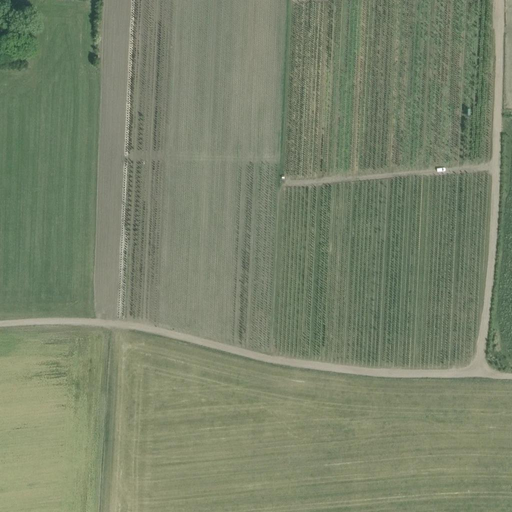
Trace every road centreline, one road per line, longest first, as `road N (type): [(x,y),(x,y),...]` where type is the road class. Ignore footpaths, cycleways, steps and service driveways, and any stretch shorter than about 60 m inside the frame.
road 1 (track): [(479,375),(299,365),(133,326),(0,324)]
road 2 (track): [(479,375),(495,227),(500,0)]
